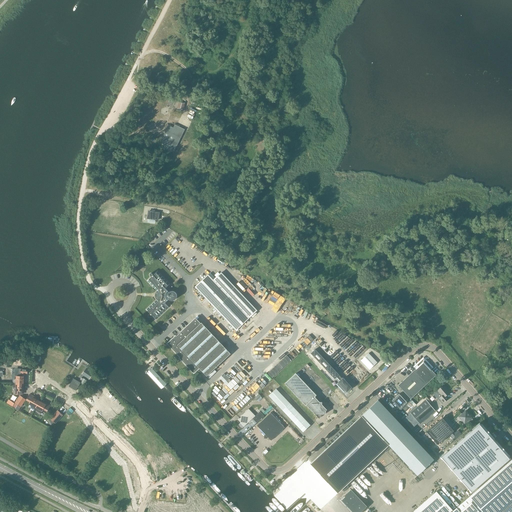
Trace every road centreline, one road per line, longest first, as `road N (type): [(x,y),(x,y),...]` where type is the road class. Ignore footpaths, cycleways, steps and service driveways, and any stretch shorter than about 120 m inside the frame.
road 1 (unclassified): [(511,437),(424,342),(286,466),(269,469),(128,322),(122,306)]
road 2 (track): [(108,292),(91,285),(84,263),(83,192),(95,150),(169,0)]
road 3 (unclassified): [(140,511),(145,489),(136,461),(75,400)]
